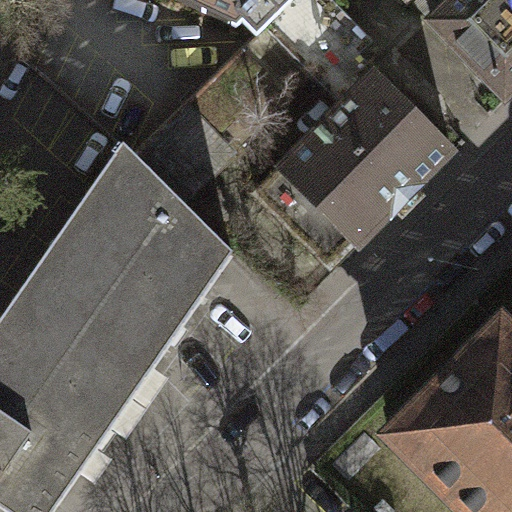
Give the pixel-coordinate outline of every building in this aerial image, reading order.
[(269,25),(295,0),(180,0),(237,27),(244,21),(258,37),(269,25)] [(325,0),(295,0),(269,25),(346,104),(375,75),(354,55),(367,43),(325,0)] [(505,100),(511,93),(511,0),(455,0),(432,24),(505,100)] [(244,50),(134,157),(180,204),(185,200),(188,203),(235,158),(211,132),(218,129),(271,78),(244,50)] [(312,249),(330,268),(354,244),(358,248),(453,154),(375,75),(346,104),(256,194),(311,250),(312,249)] [(123,148),(0,322),(0,505),(9,511),(53,511),(233,256),(180,204),(134,157),(123,148)] [(511,511),(511,335),(502,325),(391,436),(468,511),(511,511)] [(342,456),(395,511),(399,511),(431,481),(376,424),(342,456)]
